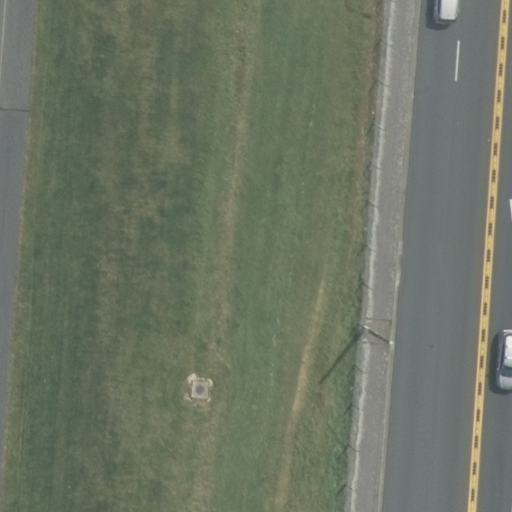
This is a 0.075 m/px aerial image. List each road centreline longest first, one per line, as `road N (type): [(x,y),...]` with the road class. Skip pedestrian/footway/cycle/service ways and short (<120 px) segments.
road 1 (trunk): [(474,511),(497,132)]
road 2 (trunk): [(497,132),(507,0)]
